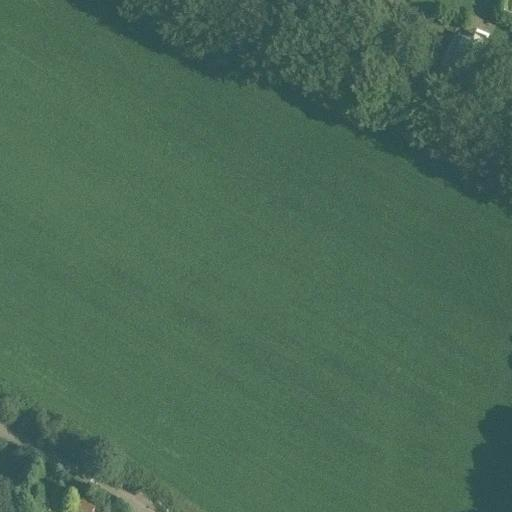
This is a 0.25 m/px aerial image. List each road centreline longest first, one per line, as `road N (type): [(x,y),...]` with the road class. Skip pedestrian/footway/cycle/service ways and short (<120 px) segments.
road 1 (unclassified): [(511,144),(215,0)]
road 2 (unclassified): [(138,511),(0,428)]
